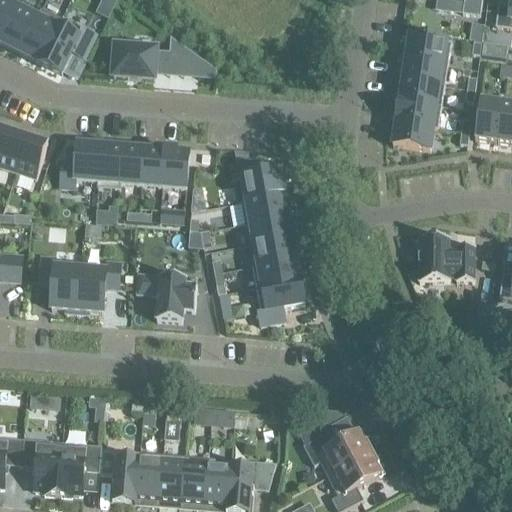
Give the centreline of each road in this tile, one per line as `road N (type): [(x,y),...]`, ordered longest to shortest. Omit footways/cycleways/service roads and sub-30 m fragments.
road 1 (residential): [(394,356),(330,384),(0,358)]
road 2 (residential): [(346,120),(65,99),(0,68)]
road 3 (residential): [(480,511),(394,356)]
road 4 (residential): [(511,203),(483,199),(349,222)]
road 5 (residential): [(394,356),(349,222)]
road 6 (residential): [(346,120),(363,0)]
